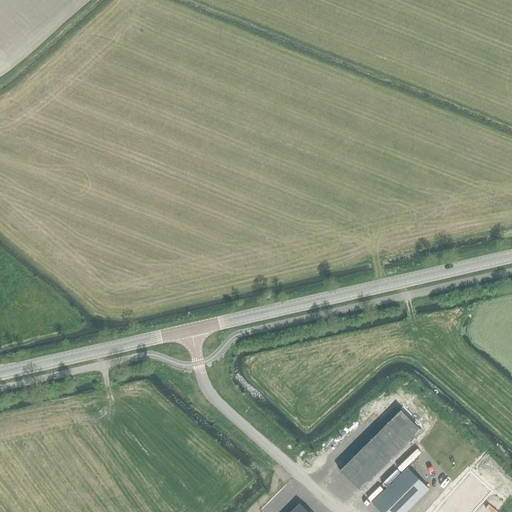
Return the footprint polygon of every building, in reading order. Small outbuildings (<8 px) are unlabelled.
[(402,407),(339,469),(359,489),(421,427),(402,407)] [(436,443),(425,455),(445,473),(456,461),(436,443)] [(407,467),(372,502),(381,511),(404,511),(429,488),(407,467)] [(470,471),(432,511),(474,511),(493,491),(470,471)] [(308,511),(299,503),(289,511),(308,511)]
